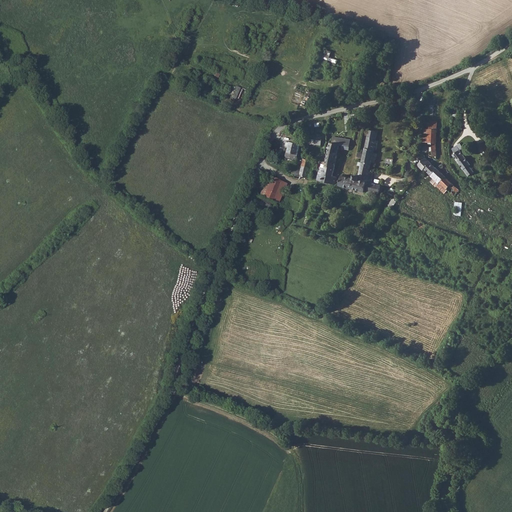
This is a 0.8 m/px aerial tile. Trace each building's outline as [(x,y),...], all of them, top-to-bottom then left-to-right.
[(330,57),(332,51),(327,50),(324,59),(337,63),(338,60),(330,57)] [(326,94),(312,89),(309,96),(324,101),(326,94)] [(435,105),(437,105),(438,98),(431,98),(429,115),(434,116),(435,105)] [(363,156),(363,159),(371,161),(376,136),(376,134),(377,128),(371,126),(365,152),(360,151),(360,155),(363,156)] [(319,130),(314,129),(313,134),(312,141),(319,141),(321,141),(322,139),(322,137),(318,137),(319,130)] [(349,148),(350,142),(338,141),(339,136),(333,136),(333,140),(330,140),(328,151),(333,152),(338,153),(339,146),(349,148)] [(300,157),(303,139),(294,137),(292,149),(290,148),(288,152),(300,157)] [(465,146),(462,141),(453,148),(456,152),(455,153),(471,174),(477,170),(471,163),(473,162),(462,148),(465,146)] [(483,155),(492,150),(487,141),(478,145),(483,155)] [(333,152),(328,151),(326,160),(326,163),(335,165),(336,159),(332,158),(333,152)] [(460,191),(427,154),(420,161),(425,167),(427,166),(433,173),(433,174),(442,184),(443,183),(455,196),(460,191)] [(302,167),(293,165),(292,171),(308,174),(311,156),(305,155),(302,167)] [(372,175),(373,169),(370,168),(371,161),(363,159),(359,174),(356,173),(356,177),(343,174),(340,183),(364,190),(365,188),(367,180),(372,181),(373,175),(372,175)] [(325,166),(321,165),(319,173),(324,173),(324,171),(333,173),(335,165),(326,163),(325,166)] [(337,182),(339,175),(333,174),(333,173),(324,171),(324,173),(319,173),(318,177),(337,182)] [(268,183),(264,182),(260,195),(279,202),(286,182),(270,176),(268,183)] [(382,183),(372,181),(367,180),(365,188),(381,192),(381,190),(382,190),(383,191),(384,185),(382,184),(382,183)] [(259,204),(268,208),(271,202),(261,198),(259,204)] [(454,215),(462,216),(463,202),(455,201),(454,215)]
